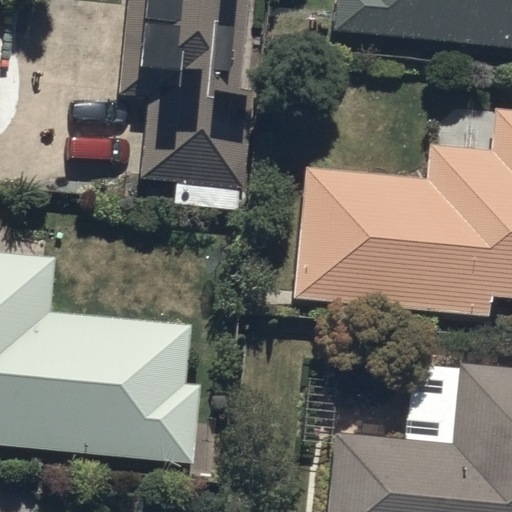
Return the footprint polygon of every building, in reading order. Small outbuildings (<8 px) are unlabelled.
[(120,0),(114,90),(143,91),(138,173),(172,175),(170,200),(234,204),(242,87),(234,86),(239,0),(120,0)] [(511,0),(329,0),(327,24),(511,43),(511,0)] [(511,107),(487,105),(483,145),(425,139),(421,174),(304,163),(291,293),(486,311),(488,292),(511,294),(511,107)] [(0,439),(185,458),(193,380),(181,379),(187,322),(44,307),(49,254),(0,249),(0,439)] [(327,428),(319,511),(511,511),(511,363),(456,358),(448,439),(327,428)]
